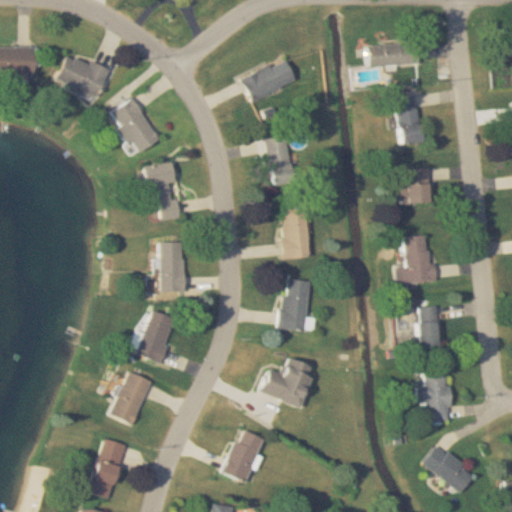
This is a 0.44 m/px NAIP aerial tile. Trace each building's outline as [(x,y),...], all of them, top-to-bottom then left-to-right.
[(361,44),(362,66),(413,64),(412,41),(361,44)] [(0,73),(27,73),(27,46),(0,45),(0,73)] [(46,79),(88,99),(101,69),(60,50),(46,79)] [(290,80),(279,56),(234,77),(245,101),(290,80)] [(413,140),(410,93),(389,94),(392,142),(413,140)] [(103,109),(127,153),(151,139),(126,96),(103,109)] [(282,135),(260,138),(266,185),(288,182),(282,135)] [(141,207),(153,206),(154,220),(173,218),(171,198),(168,198),(164,161),(136,164),(141,207)] [(405,176),(393,176),(393,202),(424,202),(424,166),(405,166),(405,176)] [(276,259),(302,258),(300,206),(274,207),(276,259)] [(393,282),(430,280),(429,262),(423,263),(422,234),(398,235),(400,267),(392,268),(393,282)] [(153,291),(177,291),(177,242),(153,242),(153,291)] [(303,281),(278,278),(273,328),(299,330),(303,281)] [(432,305),(414,306),(413,298),(396,300),(399,347),(435,345),(432,305)] [(130,355),(153,363),(168,318),(144,310),(130,355)] [(251,391),(293,407),(308,367),(279,357),(273,373),(260,368),(251,391)] [(126,424),(145,381),(122,371),(103,414),(126,424)] [(444,420),(443,371),(419,371),(419,385),(412,385),(413,406),(421,406),(421,421),(444,420)] [(239,482),(257,438),(234,429),(215,473),(239,482)] [(119,445),(95,437),(78,492),(103,499),(119,445)] [(469,474),(431,443),(416,462),(454,493),(469,474)] [(226,511),(227,506),(204,503),(202,511),(226,511)]
